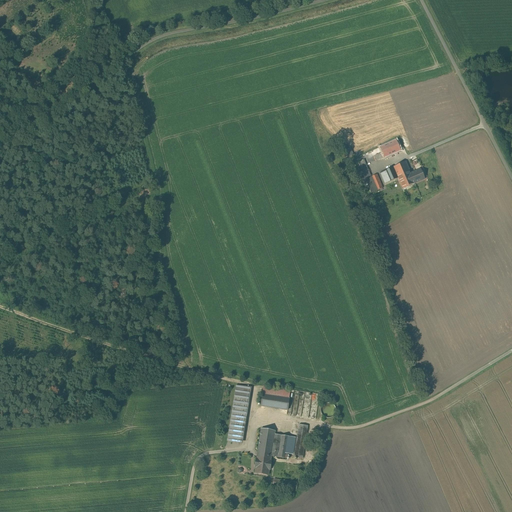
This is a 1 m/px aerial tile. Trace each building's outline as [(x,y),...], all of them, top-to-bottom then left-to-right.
[(380,147),(382,152),(384,157),(400,150),(396,140),(380,147)] [(349,147),(343,150),(346,157),(351,155),(349,147)] [(405,162),(393,167),(398,178),(409,173),(410,174),(405,162)] [(365,163),(359,166),(365,178),(371,176),(365,163)] [(398,178),(393,167),(380,172),(385,183),(397,178),(398,178)] [(410,174),(414,184),(425,179),(421,169),(410,174)] [(398,178),(397,178),(402,189),(414,184),(410,174),(409,173),(398,178)] [(377,174),(372,176),(378,190),(383,188),(377,174)] [(378,190),(372,176),(365,179),(372,193),(378,190)] [(250,388),(235,386),(226,441),(241,443),(250,388)] [(290,392),(263,387),(260,406),(287,411),(290,392)] [(276,430),(259,428),(255,454),(271,456),(287,458),(287,453),(293,453),(296,438),(275,435),(276,430)] [(293,453),(293,458),(304,460),(307,436),(296,434),(296,438),(293,453)] [(255,454),(252,473),(268,476),(271,456),(255,454)] [(297,491),(298,483),(282,481),(281,489),(297,491)]
